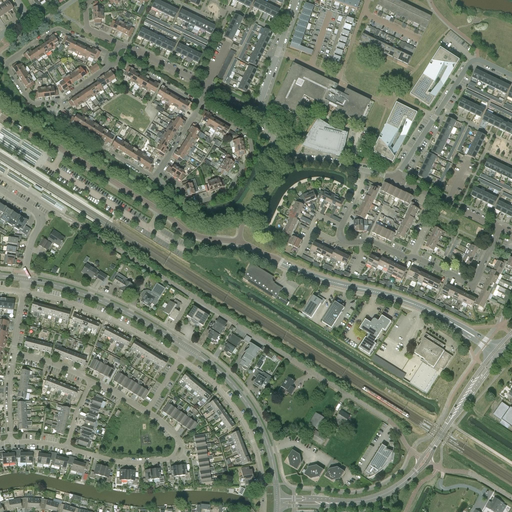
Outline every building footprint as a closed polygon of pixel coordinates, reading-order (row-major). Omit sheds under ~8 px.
[(157,11),(161,3),(155,0),(152,8),(157,11)] [(258,10),(262,2),(258,0),(255,0),(252,7),(258,10)] [(354,0),(348,0),(346,6),(352,8),(354,0)] [(361,1),(357,0),(354,0),(352,8),(358,10),(361,1)] [(394,1),(392,0),(387,0),(383,8),(389,11),(394,1)] [(3,4),(9,12),(13,9),(9,2),(9,3),(8,1),(3,4)] [(400,4),(394,1),(389,11),(395,14),(400,4)] [(262,2),(258,10),(264,13),(268,5),(262,2)] [(161,3),(157,11),(163,13),(167,5),(161,3)] [(306,3),(304,9),(313,12),(314,6),(306,3)] [(9,12),(3,4),(0,6),(0,8),(4,15),(9,12)] [(99,4),(93,4),(93,10),(92,10),(93,14),(103,13),(103,7),(100,7),(99,4)] [(406,6),(400,4),(395,14),(401,17),(406,6)] [(167,5),(163,13),(169,16),(173,8),(167,5)] [(268,5),(264,13),(270,16),(274,7),(268,5)] [(407,20),(412,9),(406,6),(401,17),(407,20)] [(275,18),(279,10),(274,7),(270,16),(275,18)] [(175,19),(179,11),(173,8),(169,16),(175,19)] [(304,9),(302,14),(311,17),(313,12),(304,9)] [(418,12),(412,9),(407,20),(413,22),(418,12)] [(183,21),(187,13),(181,10),(177,18),(183,21)] [(424,15),(418,12),(413,22),(419,25),(424,15)] [(94,18),(94,24),(101,23),(100,20),(104,19),(103,13),(93,14),(93,18),(94,18)] [(187,13),(183,21),(189,24),(193,16),(187,13)] [(232,20),(240,24),(243,18),(235,14),(232,20)] [(302,14),(300,20),(309,23),(311,17),(302,14)] [(426,28),(431,18),(424,15),(419,25),(426,28)] [(193,16),(189,24),(195,26),(198,18),(193,16)] [(352,27),(354,20),(343,16),(341,22),(341,23),(352,27)] [(198,18),(195,26),(200,29),(204,21),(198,18)] [(112,22),(111,23),(109,27),(117,31),(121,22),(116,20),(115,23),(112,22)] [(229,26),(237,30),(240,24),(232,20),(229,26)] [(300,20),(298,25),(307,28),(309,23),(300,20)] [(204,21),(200,29),(206,32),(210,24),(204,21)] [(352,27),(341,23),(341,22),(339,21),(338,23),(341,24),(339,29),(350,33),(352,27)] [(122,33),(126,25),(121,22),(117,31),(122,33)] [(210,24),(206,32),(212,35),(216,27),(210,24)] [(130,37),(132,32),(134,29),(131,27),(126,25),(122,33),(130,37)] [(298,25),(296,31),(305,34),(307,28),(298,25)] [(227,32),(235,36),(237,30),(229,26),(227,32)] [(143,39),(147,31),(141,29),(138,36),(143,39)] [(262,35),(270,39),(273,33),(265,29),(262,35)] [(339,29),(337,35),(336,35),(348,39),(350,33),(339,29)] [(147,31),(143,39),(149,42),(153,34),(147,31)] [(296,31),(294,37),(303,40),(305,34),(296,31)] [(235,36),(227,32),(224,38),(232,42),(235,36)] [(55,34),(53,35),(48,38),(50,40),(54,46),(55,48),(58,46),(59,45),(58,44),(58,43),(57,41),(56,40),(59,39),(55,34)] [(160,35),(159,37),(153,34),(149,42),(155,45),(160,35)] [(348,39),(336,35),(337,35),(335,34),(334,35),(336,36),(334,42),(345,45),(348,39)] [(368,36),(363,34),(359,41),(364,44),(368,36)] [(73,39),(68,37),(65,35),(63,41),(65,42),(64,45),(69,48),(72,41),(72,42),(73,39)] [(160,35),(155,45),(161,48),(164,40),(165,38),(165,37),(160,35)] [(270,39),(262,35),(259,40),(267,44),(270,39)] [(373,39),(368,36),(364,44),(369,46),(373,39)] [(379,39),(374,36),(373,39),(369,46),(374,49),(379,39)] [(294,37),(292,42),(301,45),(303,40),(294,37)] [(384,41),(379,39),(374,49),(379,51),(383,43),(384,41)] [(45,43),(51,52),(55,48),(54,46),(50,40),(45,43)] [(164,40),(161,48),(166,50),(170,43),(164,40)] [(267,44),(259,40),(256,46),(264,50),(267,44)] [(77,44),(72,42),(72,41),(69,48),(68,50),(73,53),(77,44)] [(313,51),(301,46),(301,45),(292,42),(290,48),(312,55),(313,51)] [(334,42),(332,47),(332,48),(343,52),(345,45),(334,42)] [(383,43),(379,51),(384,53),(387,46),(389,43),(386,42),(385,44),(383,43)] [(41,46),(46,54),(51,52),(45,43),(41,46)] [(170,43),(166,50),(172,53),(176,45),(170,43)] [(78,55),(82,46),(77,44),(73,53),(78,55)] [(181,55),(185,47),(179,44),(175,52),(181,55)] [(36,49),(42,57),(46,54),(41,46),(36,49)] [(82,57),(87,49),(82,46),(78,55),(82,57)] [(264,50),(256,46),(254,52),(262,56),(264,50)] [(343,52),(332,48),(332,47),(330,46),(330,48),(332,49),(330,54),(341,58),(343,52)] [(392,48),(387,46),(384,53),(388,56),(392,48)] [(392,48),(388,56),(393,58),(397,50),(398,47),(396,46),(395,49),(392,48)] [(185,47),(181,55),(186,58),(190,50),(185,47)] [(410,95),(430,108),(439,93),(460,61),(441,48),(410,95)] [(32,52),(36,58),(35,58),(37,61),(42,57),(36,49),(32,52)] [(84,60),(87,61),(87,60),(88,57),(91,51),(87,49),(82,57),(85,59),(84,60)] [(93,60),(95,58),(97,59),(100,52),(92,49),(91,51),(88,57),(93,60)] [(26,60),(29,58),(31,61),(35,58),(36,58),(32,52),(30,50),(23,55),(26,60)] [(190,50),(186,58),(192,61),(196,53),(190,50)] [(398,60),(402,53),(397,50),(393,58),(398,60)] [(262,56),(254,52),(251,57),(259,61),(262,56)] [(196,53),(192,61),(198,63),(202,56),(196,53)] [(412,57),(402,53),(398,60),(408,65),(412,57)] [(341,58),(330,54),(328,61),(339,65),(341,58)] [(259,61),(251,57),(248,63),(256,67),(259,61)] [(11,66),(13,69),(16,74),(24,68),(21,63),(18,66),(16,63),(11,66)] [(288,74),(274,104),(295,114),(303,99),(301,98),(303,93),(308,95),(307,97),(328,107),(330,103),(338,107),(336,111),(360,123),(363,116),(361,116),(366,106),(368,107),(370,101),(346,89),(344,94),(336,90),(338,85),(295,64),(290,75),(288,74)] [(257,70),(249,66),(246,72),(254,76),(257,70)] [(85,69),(82,70),(80,67),(76,70),(81,78),(88,74),(85,69)] [(136,71),(128,67),(125,72),(128,73),(126,77),(131,79),(135,73),(136,71)] [(19,78),(27,73),(24,68),(16,74),(19,78)] [(113,69),(110,71),(106,74),(111,82),(115,79),(113,76),(116,74),(113,69)] [(76,70),(71,73),(77,81),(81,78),(76,70)] [(478,80),(482,72),(476,70),(472,77),(478,80)] [(254,76),(246,72),(244,78),(251,81),(254,76)] [(482,72),(478,80),(484,83),(487,75),(482,72)] [(22,82),(30,77),(27,73),(19,78),(22,82)] [(71,73),(67,76),(72,84),(77,81),(71,73)] [(134,84),(139,76),(135,73),(131,79),(130,82),(134,84)] [(111,82),(106,74),(101,77),(106,85),(111,82)] [(487,75),(484,83),(489,86),(493,78),(487,75)] [(67,87),(68,87),(72,84),(67,76),(62,79),(64,81),(67,87)] [(139,87),(144,79),(139,76),(134,84),(139,87)] [(32,86),(30,84),(33,82),(30,77),(22,82),(27,90),(32,86)] [(106,85),(101,77),(96,80),(98,82),(102,88),(106,85)] [(251,81),(244,78),(241,83),(249,87),(251,81)] [(493,78),(489,86),(495,88),(499,81),(493,78)] [(144,90),(149,81),(144,79),(139,87),(144,90)] [(62,94),(64,93),(69,89),(68,87),(67,87),(64,81),(59,85),(61,88),(59,89),(62,94)] [(149,81),(144,90),(149,93),(150,90),(153,84),(149,81)] [(499,81),(495,88),(501,91),(505,83),(499,81)] [(93,85),(99,93),(103,90),(102,88),(98,82),(93,85)] [(153,84),(150,90),(155,93),(160,85),(155,82),(153,84)] [(249,87),(241,83),(238,89),(246,93),(249,87)] [(505,83),(501,91),(507,94),(510,86),(505,83)] [(99,93),(93,85),(89,88),(94,96),(99,93)] [(162,97),(165,91),(166,91),(167,89),(162,86),(157,95),(162,97)] [(57,90),(54,90),(54,87),(48,87),(49,97),(58,96),(57,90)] [(35,93),(35,99),(44,98),(43,88),(37,89),(38,92),(35,93)] [(85,91),(90,99),(94,96),(89,88),(85,91)] [(80,94),(85,102),(90,99),(85,91),(80,94)] [(165,102),(170,94),(166,91),(165,91),(162,97),(160,100),(165,102)] [(75,97),(81,105),(85,102),(80,94),(75,97)] [(170,105),(175,97),(170,94),(165,102),(170,105)] [(75,97),(68,102),(72,107),(74,105),(76,108),(81,105),(75,97)] [(175,108),(179,99),(175,97),(170,105),(175,108)] [(464,109),(468,101),(462,98),(458,106),(464,109)] [(179,99),(175,108),(179,111),(181,108),(184,102),(179,99)] [(185,100),(184,102),(181,108),(185,111),(187,108),(190,109),(193,104),(185,100)] [(468,101),(464,109),(470,112),(474,104),(468,101)] [(374,151),(395,162),(396,159),(420,112),(400,102),(374,151)] [(474,104),(470,112),(475,115),(479,107),(474,104)] [(479,107),(475,115),(481,117),(485,109),(479,107)] [(212,115),(204,111),(201,116),(204,118),(202,121),(207,124),(211,118),(212,115)] [(488,123),(492,115),(486,112),(482,120),(488,123)] [(69,122),(71,123),(76,126),(78,124),(81,118),(77,115),(75,118),(72,117),(69,122)] [(492,115),(488,123),(494,126),(498,118),(492,115)] [(82,127),(87,119),(83,116),(81,118),(78,124),(82,127)] [(182,127),(187,120),(182,117),(180,119),(177,117),(174,122),(180,126),(182,127)] [(210,129),(215,120),(211,118),(207,124),(205,126),(210,129)] [(446,123),(454,127),(457,121),(449,118),(446,123)] [(498,118),(494,126),(499,129),(503,121),(498,118)] [(87,130),(92,122),(87,119),(82,127),(87,130)] [(318,119),(301,146),(321,153),(342,156),(348,133),(338,130),(318,119)] [(215,131),(220,123),(215,120),(210,129),(215,131)] [(180,126),(174,122),(172,121),(169,125),(177,131),(180,126)] [(503,121),(499,129),(505,131),(509,123),(503,121)] [(91,133),(96,125),(92,122),(87,130),(91,133)] [(220,134),(224,126),(220,123),(215,131),(220,134)] [(443,129),(451,133),(454,127),(446,123),(443,129)] [(193,124),(188,131),(190,133),(191,132),(196,136),(199,132),(196,130),(198,127),(193,124)] [(96,136),(101,127),(96,125),(91,133),(96,136)] [(166,130),(174,135),(177,131),(169,125),(166,130)] [(224,126),(220,134),(224,137),(229,129),(224,126)] [(100,138),(106,130),(101,127),(96,136),(100,138)] [(163,129),(161,133),(163,134),(163,135),(171,140),(174,135),(166,130),(163,129)] [(440,135),(448,139),(451,133),(443,129),(440,135)] [(105,141),(109,136),(110,133),(106,130),(100,138),(105,141)] [(236,140),(233,141),(234,147),(244,145),(243,141),(242,141),(241,135),(237,136),(237,135),(230,131),(228,134),(232,136),(235,137),(236,140)] [(188,137),(196,142),(199,138),(196,136),(191,132),(190,133),(188,137)] [(474,137),(475,138),(483,142),(486,136),(478,132),(478,133),(476,132),(474,137)] [(160,139),(168,144),(171,140),(163,135),(160,139)] [(438,141),(446,144),(448,139),(440,135),(438,141)] [(114,138),(109,136),(105,141),(104,144),(108,147),(114,138)] [(185,142),(193,147),(196,142),(188,137),(185,142)] [(473,144),(480,148),(483,142),(475,138),(473,144)] [(165,149),(166,149),(168,144),(160,139),(157,144),(159,145),(165,149)] [(120,143),(115,140),(110,148),(115,151),(117,149),(120,143)] [(121,152),(126,143),(121,140),(120,143),(117,149),(121,152)] [(435,146),(443,150),(446,144),(438,141),(435,146)] [(182,146),(190,151),(193,147),(185,142),(182,146)] [(126,143),(121,152),(126,154),(131,146),(126,143)] [(470,150),(478,153),(480,148),(473,144),(470,150)] [(158,154),(163,157),(168,150),(166,149),(165,149),(159,145),(156,150),(160,152),(158,154)] [(238,156),(245,155),(244,149),(245,149),(244,145),(234,147),(235,153),(238,152),(238,156)] [(131,146),(126,154),(130,157),(135,149),(131,146)] [(182,146),(179,151),(185,155),(187,156),(190,151),(182,146)] [(443,150),(435,146),(432,152),(440,156),(443,150)] [(135,149),(130,157),(135,160),(140,152),(135,149)] [(177,160),(179,157),(182,159),(185,155),(179,151),(177,149),(172,157),(177,160)] [(478,153),(470,150),(467,155),(475,159),(478,153)] [(140,152),(135,160),(139,163),(145,155),(140,152)] [(426,159),(434,163),(437,157),(429,153),(426,159)] [(145,155),(139,163),(144,166),(148,160),(149,158),(145,155)] [(235,160),(227,155),(224,160),(221,158),(219,161),(231,169),(233,165),(232,165),(235,160)] [(28,164),(15,156),(14,158),(26,166),(28,164)] [(434,163),(426,159),(424,165),(431,168),(434,163)] [(490,170),(494,162),(488,159),(484,167),(490,170)] [(142,168),(147,171),(150,173),(153,168),(151,166),(153,163),(148,160),(144,166),(142,168)] [(220,166),(219,168),(217,171),(220,173),(219,173),(225,176),(228,172),(229,172),(231,169),(219,161),(217,164),(220,166)] [(496,172),(500,165),(494,162),(490,170),(496,172)] [(169,167),(166,172),(173,176),(179,168),(174,165),(172,168),(169,167)] [(431,168),(424,165),(421,170),(429,174),(431,168)] [(502,175),(506,167),(500,165),(496,172),(502,175)] [(507,178),(511,170),(506,167),(502,175),(507,178)] [(181,181),(184,176),(181,174),(183,171),(179,168),(173,176),(181,181)] [(418,176),(426,180),(429,174),(421,170),(418,176)] [(223,180),(220,181),(219,178),(213,180),(216,190),(220,189),(219,188),(225,186),(223,180)] [(192,184),(191,180),(181,183),(184,191),(197,187),(196,183),(192,184)] [(204,186),(206,192),(212,190),(212,191),(216,190),(213,180),(207,182),(208,185),(204,186)] [(379,193),(383,195),(384,196),(385,193),(389,185),(384,183),(379,193)] [(394,187),(389,185),(385,193),(390,196),(394,187)] [(380,187),(377,186),(376,188),(371,186),(366,196),(374,200),(380,187)] [(184,191),(186,200),(192,198),(191,195),(195,194),(195,193),(198,192),(197,188),(197,187),(184,191)] [(399,190),(394,187),(390,196),(395,198),(399,190)] [(476,198),(480,190),(475,187),(471,195),(476,198)] [(319,194),(319,199),(321,199),(324,200),(322,203),(324,204),(330,193),(328,192),(328,191),(325,189),(324,193),(320,191),(320,194),(319,194)] [(395,198),(399,200),(400,200),(404,192),(399,190),(395,198)] [(480,190),(476,198),(482,201),(486,193),(480,190)] [(314,200),(317,199),(313,191),(308,193),(313,204),(315,203),(314,200)] [(408,194),(406,193),(404,192),(400,200),(404,202),(405,203),(408,194)] [(315,210),(313,204),(308,193),(303,195),(306,203),(310,202),(311,205),(312,206),(309,207),(313,211),(315,210)] [(330,193),(324,204),(326,205),(328,202),(331,204),(335,196),(330,193)] [(486,193),(482,201),(488,204),(492,196),(486,193)] [(331,204),(330,206),(332,207),(332,208),(334,209),(339,198),(338,197),(338,196),(335,194),(335,196),(331,204)] [(408,208),(414,197),(408,194),(405,203),(404,202),(403,205),(408,208)] [(374,200),(366,196),(364,201),(372,205),(374,200)] [(492,196),(488,204),(494,207),(498,199),(492,196)] [(334,209),(336,210),(337,207),(340,209),(344,200),(339,198),(334,209)] [(293,207),(301,210),(304,212),(305,210),(302,208),(304,205),(296,201),(293,207)] [(372,205),(364,201),(361,206),(369,210),(372,205)] [(501,212),(504,204),(499,201),(495,209),(501,212)] [(412,203),(409,209),(406,215),(414,219),(419,209),(414,207),(415,204),(412,203)] [(504,204),(501,212),(506,215),(510,207),(504,204)] [(369,210),(361,206),(359,211),(367,215),(369,210)] [(291,211),(302,217),(303,215),(300,213),(301,210),(293,207),(291,211)] [(7,224),(14,213),(14,214),(15,212),(9,209),(9,210),(7,209),(0,219),(7,224)] [(288,216),(288,217),(296,221),(298,220),(297,220),(298,217),(301,219),(302,217),(291,211),(288,216)] [(365,219),(367,215),(359,211),(357,216),(365,219)] [(14,228),(20,218),(21,217),(16,213),(15,215),(14,214),(14,213),(7,224),(14,228)] [(404,220),(412,224),(414,219),(406,215),(404,220)] [(356,216),(354,221),(354,227),(363,226),(368,225),(367,221),(365,221),(356,216)] [(296,221),(288,217),(281,231),(285,234),(284,236),(288,238),(295,223),(296,221)] [(28,221),(23,218),(22,219),(20,218),(14,228),(23,234),(26,236),(30,229),(27,228),(25,226),(28,221)] [(412,224),(404,220),(402,225),(410,229),(412,224)] [(376,225),(372,233),(377,235),(381,227),(376,225)] [(402,225),(399,231),(396,238),(399,239),(400,237),(405,239),(410,229),(402,225)] [(382,237),(385,229),(381,227),(377,235),(382,237)] [(433,232),(441,236),(443,231),(435,227),(433,232)] [(386,240),(390,232),(385,229),(382,237),(386,240)] [(397,232),(393,230),(392,229),(390,232),(386,240),(392,242),(397,232)] [(48,250),(52,242),(59,246),(64,238),(58,234),(58,233),(54,230),(48,239),(49,240),(47,242),(43,239),(39,245),(48,250)] [(430,237),(438,241),(441,236),(433,232),(430,237)] [(293,247),(297,239),(298,236),(293,234),(288,244),(293,247)] [(8,246),(16,248),(18,248),(19,245),(17,245),(18,239),(8,237),(7,243),(8,243),(8,246)] [(436,246),(438,241),(430,237),(428,242),(436,246)] [(297,239),(293,247),(298,249),(302,241),(297,239)] [(315,255),(316,253),(320,245),(315,242),(311,251),(314,252),(313,254),(315,255)] [(434,251),(436,252),(438,249),(439,247),(436,246),(428,242),(426,247),(434,251)] [(468,249),(476,253),(478,248),(470,244),(468,249)] [(321,255),(325,247),(320,245),(316,253),(315,255),(316,256),(317,254),(321,255)] [(6,255),(15,257),(17,257),(17,254),(15,253),(16,248),(8,246),(7,246),(5,252),(7,252),(6,255)] [(324,257),(323,259),(325,260),(329,250),(325,247),(321,255),(324,257)] [(466,254),(474,258),(476,253),(468,249),(466,254)] [(326,260),(327,259),(331,260),(332,258),(334,252),(329,250),(325,260),(326,260)] [(336,262),(337,260),(336,260),(340,252),(335,250),(334,252),(332,258),(335,259),(334,262),(336,262)] [(341,263),(345,254),(340,252),(336,260),(337,260),(341,263)] [(348,264),(347,264),(350,257),(345,254),(341,263),(344,264),(343,266),(346,268),(348,264)] [(463,259),(471,263),(474,258),(466,254),(463,259)] [(15,257),(6,255),(5,255),(3,263),(5,264),(8,265),(11,266),(11,265),(13,266),(13,265),(15,265),(16,262),(14,262),(15,257)] [(372,265),(376,257),(371,255),(367,263),(372,265)] [(381,260),(376,257),(372,265),(377,268),(378,266),(381,260)] [(383,268),(387,260),(382,257),(381,260),(378,266),(383,268)] [(471,263),(463,259),(461,264),(469,268),(471,263)] [(388,270),(392,262),(387,260),(383,268),(388,270)] [(492,270),(500,274),(506,262),(503,260),(502,263),(497,260),(492,270)] [(388,270),(387,272),(392,275),(397,265),(392,262),(388,270)] [(93,276),(96,278),(103,282),(107,276),(100,272),(99,273),(97,271),(86,264),(81,272),(86,275),(92,278),(93,276)] [(276,299),(283,288),(272,282),(272,279),(273,277),(252,264),(243,278),(276,299)] [(402,267),(397,265),(392,275),(397,277),(402,267)] [(402,280),(403,277),(407,269),(402,267),(397,277),(402,280)] [(413,278),(414,276),(417,270),(412,268),(408,276),(413,278)] [(413,278),(412,281),(417,283),(418,281),(418,280),(422,272),(417,270),(414,276),(413,278)] [(490,275),(492,276),(498,279),(500,274),(492,270),(490,275)] [(418,281),(417,283),(421,285),(423,283),(426,275),(422,272),(418,280),(418,281)] [(427,285),(431,277),(426,275),(423,283),(427,285)] [(498,279),(492,276),(490,275),(487,280),(495,284),(498,279)] [(125,282),(116,277),(113,283),(121,288),(120,290),(127,294),(133,285),(126,281),(125,282)] [(432,287),(436,279),(431,277),(427,285),(432,287)] [(436,279),(432,287),(437,290),(441,282),(436,279)] [(498,285),(495,284),(487,280),(485,285),(495,290),(498,285)] [(140,295),(140,296),(141,296),(142,296),(143,298),(141,301),(149,307),(151,303),(155,305),(165,289),(156,283),(151,292),(150,291),(149,291),(148,291),(147,290),(145,291),(144,291),(143,291),(142,292),(141,293),(141,294),(140,295)] [(442,289),(439,295),(443,297),(444,295),(448,297),(448,295),(452,287),(447,285),(444,290),(442,289)] [(491,294),(493,295),(495,290),(485,285),(482,290),(491,294)] [(453,298),(457,289),(452,287),(448,295),(453,298)] [(458,300),(462,292),(457,289),(453,298),(458,300)] [(480,295),(488,299),(491,294),(482,290),(480,295)] [(463,302),(467,294),(462,292),(458,300),(463,302)] [(468,305),(471,297),(467,294),(463,302),(468,305)] [(311,318),(322,301),(313,295),(303,312),(311,318)] [(488,305),(489,303),(487,302),(488,299),(480,295),(478,300),(486,304),(486,303),(488,305)] [(471,297),(468,305),(473,307),(474,304),(476,299),(471,297)] [(482,311),(483,309),(486,304),(478,300),(476,299),(474,304),(479,307),(478,309),(482,311)] [(170,301),(163,312),(169,316),(169,318),(174,321),(179,312),(174,309),(175,307),(178,309),(181,303),(176,300),(174,304),(170,301)] [(332,328),(344,308),(335,302),(323,322),(332,328)] [(36,317),(37,314),(38,313),(41,314),(43,306),(38,304),(35,317),(36,317)] [(195,327),(196,327),(196,325),(197,325),(198,325),(199,324),(202,326),(209,316),(193,306),(186,316),(190,318),(190,321),(191,322),(189,322),(188,322),(189,323),(190,324),(191,325),(192,326),(193,327),(195,327)] [(47,320),(48,317),(48,316),(52,316),(54,309),(48,307),(45,320),(47,320)] [(58,323),(58,320),(59,318),(62,319),(64,311),(59,310),(56,322),(58,323)] [(74,323),(72,327),(74,328),(79,316),(74,314),(71,322),(74,323)] [(76,329),(77,326),(78,325),(81,326),(84,318),(79,316),(74,328),(76,329)] [(365,319),(359,329),(369,334),(366,338),(366,337),(359,348),(369,355),(376,344),(374,343),(383,329),(385,331),(387,328),(391,322),(382,316),(379,321),(375,319),(373,319),(371,323),(365,319)] [(84,327),(82,331),(84,332),(89,320),(84,318),(81,326),(84,327)] [(210,340),(209,341),(210,341),(210,342),(211,343),(212,343),(213,344),(214,344),(219,336),(220,336),(221,332),(222,330),(226,327),(225,326),(227,323),(218,318),(216,321),(215,320),(214,325),(213,327),(209,330),(210,330),(208,334),(209,335),(207,338),(210,340)] [(86,333),(87,330),(88,328),(91,330),(94,322),(89,320),(84,332),(86,333)] [(94,322),(91,330),(96,332),(98,327),(100,328),(101,325),(94,322)] [(102,335),(107,337),(111,330),(104,326),(103,329),(105,330),(102,335)] [(111,339),(108,343),(110,344),(116,332),(111,330),(107,337),(111,339)] [(112,345),(113,342),(114,340),(117,342),(121,335),(116,332),(110,344),(112,345)] [(235,349),(236,350),(237,345),(238,343),(242,340),(231,333),(230,338),(229,340),(225,343),(226,344),(235,349)] [(120,344),(118,348),(120,349),(126,337),(121,335),(117,342),(120,344)] [(409,384),(419,390),(423,393),(435,374),(437,372),(438,372),(440,368),(444,370),(452,357),(442,350),(444,346),(428,335),(424,336),(420,342),(422,343),(415,353),(424,359),(422,362),(423,363),(409,384)] [(243,341),(244,342),(248,344),(251,339),(246,336),(243,341)] [(127,347),(131,340),(126,337),(120,349),(122,350),(124,345),(127,347)] [(134,342),(128,353),(129,354),(132,350),(135,352),(139,345),(134,342)] [(57,343),(56,346),(53,354),(58,356),(61,348),(62,345),(57,343)] [(245,370),(246,370),(251,362),(253,358),(255,359),(256,355),(257,353),(260,350),(250,343),(248,348),(247,349),(244,352),(245,353),(243,357),(243,356),(240,361),(241,361),(239,364),(242,366),(242,367),(242,368),(243,369),(244,369),(244,370),(245,370)] [(230,357),(234,351),(235,349),(226,344),(224,348),(225,348),(223,351),(226,353),(225,354),(226,355),(227,356),(228,357),(230,357)] [(138,354),(135,358),(137,359),(144,348),(139,345),(135,352),(138,354)] [(61,348),(58,356),(63,358),(66,350),(61,348)] [(139,360),(140,357),(141,356),(144,358),(148,351),(144,348),(137,359),(139,360)] [(66,350),(63,358),(68,360),(71,352),(66,350)] [(147,359),(145,363),(146,364),(153,353),(148,351),(144,358),(147,359)] [(71,352),(68,360),(74,362),(76,354),(71,352)] [(148,365),(150,363),(150,361),(153,363),(158,356),(153,353),(146,364),(148,365)] [(76,354),(74,362),(79,364),(82,356),(76,354)] [(95,360),(97,356),(95,355),(88,368),(94,371),(98,362),(95,360)] [(82,356),(79,364),(86,366),(87,363),(85,363),(87,358),(82,356)] [(156,365),(154,369),(156,370),(162,359),(158,356),(153,363),(156,365)] [(103,359),(101,363),(98,362),(94,371),(99,373),(104,365),(106,361),(103,359)] [(157,371),(159,369),(160,367),(163,369),(167,362),(162,359),(156,370),(157,371)] [(259,369),(263,363),(259,360),(255,366),(259,369)] [(104,365),(99,373),(104,376),(109,367),(106,366),(108,362),(106,361),(104,365)] [(110,379),(117,366),(115,365),(113,369),(109,367),(104,376),(110,379)] [(120,374),(122,370),(120,368),(113,381),(118,384),(123,376),(120,374)] [(257,370),(254,376),(257,377),(254,382),(254,383),(253,384),(258,387),(259,386),(261,387),(265,380),(261,377),(263,374),(257,370)] [(127,378),(123,376),(118,384),(123,387),(131,375),(129,374),(127,378)] [(182,387),(190,377),(186,374),(180,380),(183,382),(180,386),(182,387)] [(133,376),(131,375),(123,387),(128,391),(133,382),(135,379),(132,377),(133,376)] [(183,388),(185,386),(186,385),(189,387),(194,381),(190,377),(182,387),(183,388)] [(291,394),(295,389),(292,387),(295,382),(288,377),(285,381),(284,381),(281,386),(287,390),(287,391),(291,394)] [(47,387),(47,388),(46,391),(48,392),(52,380),(47,378),(44,386),(47,387)] [(49,393),(51,388),(54,390),(57,382),(52,380),(48,392),(49,393)] [(137,384),(133,382),(128,391),(133,394),(141,381),(139,380),(137,384)] [(143,382),(141,381),(133,394),(138,397),(144,389),(140,386),(143,382)] [(192,389),(191,390),(189,393),(190,394),(198,384),(194,381),(189,387),(192,389)] [(58,391),(57,392),(56,395),(58,396),(63,384),(57,382),(54,390),(58,391)] [(64,396),(65,394),(68,386),(63,384),(58,396),(60,397),(60,395),(64,396)] [(192,395),(194,393),(195,392),(197,394),(203,388),(198,384),(190,394),(192,395)] [(68,395),(67,396),(66,399),(68,400),(73,388),(68,386),(65,394),(68,395)] [(149,387),(147,391),(144,389),(138,397),(143,400),(151,388),(149,387)] [(74,400),(75,398),(78,390),(73,388),(68,400),(67,404),(70,405),(70,401),(71,399),(74,400)] [(199,401),(207,391),(203,388),(197,394),(200,396),(197,400),(199,401)] [(206,401),(211,395),(207,391),(199,401),(200,402),(203,399),(206,401)] [(92,402),(91,401),(90,404),(102,408),(103,407),(101,406),(102,401),(102,400),(103,398),(97,394),(94,398),(92,402)] [(208,411),(218,404),(215,399),(209,404),(211,407),(207,410),(208,411)] [(167,415),(173,407),(170,405),(172,401),(171,400),(162,412),(167,415)] [(510,408),(502,402),(493,414),(501,420),(502,420),(511,426),(511,408),(510,407),(510,408)] [(89,411),(98,414),(100,409),(102,410),(102,408),(90,404),(89,407),(90,407),(89,411)] [(218,404),(208,411),(209,413),(213,410),(215,413),(222,408),(218,404)] [(57,407),(61,408),(60,412),(68,414),(69,409),(62,406),(57,405),(57,407)] [(173,407),(167,415),(172,419),(180,407),(179,405),(176,409),(173,407)] [(180,407),(172,419),(177,422),(183,414),(179,412),(182,408),(180,407)] [(222,408),(215,413),(217,416),(213,418),(214,420),(225,413),(222,408)] [(98,414),(89,411),(88,415),(86,414),(85,417),(96,421),(98,421),(98,420),(96,419),(98,414)] [(345,424),(350,417),(342,411),(337,419),(334,425),(339,428),(342,422),(345,424)] [(183,414),(177,422),(182,425),(190,413),(189,412),(186,416),(183,414)] [(190,413),(182,425),(187,429),(192,421),(189,418),(192,415),(190,413)] [(216,422),(218,420),(219,419),(221,422),(228,417),(225,413),(214,420),(216,422)] [(309,423),(317,428),(324,418),(316,413),(309,423)] [(57,422),(65,425),(67,419),(54,416),(54,418),(58,419),(57,422)] [(84,424),(93,427),(96,421),(85,417),(84,420),(86,420),(84,424)] [(228,417),(221,422),(223,425),(220,427),(221,429),(231,421),(228,417)] [(198,419),(197,422),(196,423),(192,421),(187,429),(192,432),(200,420),(198,419)] [(228,431),(235,426),(231,421),(221,429),(222,431),(226,428),(228,431)] [(93,427),(84,424),(83,428),(81,427),(80,430),(91,434),(91,432),(93,427)] [(64,430),(51,427),(51,428),(55,430),(54,433),(62,435),(64,430)] [(309,437),(321,445),(326,437),(314,429),(309,437)] [(81,434),(80,437),(92,442),(94,435),(91,434),(80,430),(79,433),(81,434)] [(228,441),(240,437),(238,432),(230,434),(231,438),(227,440),(228,441)] [(208,434),(205,434),(194,436),(195,442),(205,441),(204,437),(209,436),(208,434)] [(86,447),(88,448),(89,448),(92,442),(80,437),(79,441),(77,441),(76,443),(78,444),(86,447)] [(240,437),(228,441),(228,443),(233,442),(234,445),(242,442),(240,437)] [(235,448),(234,449),(231,450),(232,452),(244,447),(242,442),(234,445),(235,448)] [(393,452),(394,447),(392,454),(391,455),(385,451),(387,448),(382,445),(364,473),(369,476),(370,475),(371,477),(368,478),(371,477),(376,475),(381,471),(385,467),(388,462),(391,457),(393,452)] [(197,454),(207,452),(206,448),(211,448),(210,446),(196,448),(197,454)] [(232,454),(235,452),(237,452),(238,455),(246,452),(244,447),(232,452),(232,454)] [(8,454),(9,464),(15,463),(15,458),(17,458),(17,450),(12,450),(12,454),(8,454)] [(17,450),(17,458),(20,458),(20,463),(26,463),(26,453),(22,453),(22,450),(17,450)] [(35,459),(35,451),(30,450),(30,453),(26,453),(26,463),(32,463),(32,458),(35,459)] [(289,465),(297,470),(301,463),(301,462),(300,455),(292,450),(288,458),(290,465),(289,465)] [(0,451),(0,459),(2,460),(3,464),(9,464),(8,454),(4,454),(3,451),(0,451)] [(43,464),(44,455),(40,454),(40,451),(35,451),(35,459),(37,459),(37,464),(43,464)] [(44,455),(43,464),(49,465),(50,460),(52,461),(54,453),(49,452),(48,455),(44,455)] [(246,452),(238,455),(239,458),(235,460),(235,462),(247,457),(246,452)] [(59,467),(62,458),(58,457),(58,454),(54,453),(52,461),(51,465),(59,467)] [(69,465),(72,457),(67,456),(66,459),(62,458),(59,467),(65,469),(67,464),(69,465)] [(77,472),(79,463),(75,462),(76,459),(72,457),(69,465),(72,466),(71,471),(77,472)] [(242,465),(250,462),(247,457),(235,462),(236,464),(241,462),(242,465)] [(199,466),(208,464),(208,460),(212,460),(212,458),(198,460),(199,466)] [(89,462),(84,461),(84,464),(79,463),(77,472),(82,474),(84,469),(87,470),(89,462)] [(100,466),(96,465),(94,473),(91,472),(89,478),(94,479),(95,475),(101,476),(103,467),(99,466),(100,466)] [(178,467),(178,466),(179,476),(185,475),(186,480),(190,479),(189,473),(187,473),(185,465),(182,466),(178,467)] [(319,478),(323,470),(316,465),(316,466),(309,467),(308,467),(304,475),(311,479),(312,479),(319,478)] [(174,467),(170,467),(171,475),(168,476),(169,482),(174,481),(173,477),(179,476),(178,466),(178,467),(174,468),(174,467)] [(103,467),(101,476),(106,478),(105,482),(110,483),(111,477),(109,477),(111,469),(107,468),(103,467)] [(340,479),(344,472),(337,467),(337,468),(330,469),(329,469),(325,476),(332,481),(339,479),(340,479)] [(242,472),(242,477),(240,478),(239,480),(240,482),(243,482),(245,482),(245,486),(252,484),(251,478),(252,478),(251,471),(249,471),(248,468),(241,469),(242,472)] [(152,471),(152,470),(153,480),(154,482),(160,482),(160,483),(164,483),(164,476),(161,477),(160,469),(156,469),(156,470),(152,471)] [(200,478),(210,476),(210,472),(214,471),(214,469),(199,472),(200,478)] [(123,470),(120,470),(119,478),(116,478),(116,484),(121,485),(121,480),(127,481),(127,471),(123,471),(123,470)] [(148,470),(144,471),(145,479),(143,479),(143,485),(148,485),(147,480),(153,480),(152,470),(152,471),(148,471),(148,470)] [(127,471),(127,481),(133,481),(133,485),(137,486),(137,479),(135,479),(135,471),(131,471),(131,472),(127,471)] [(14,500),(15,508),(18,508),(19,509),(24,508),(24,498),(14,500)] [(31,507),(33,507),(34,499),(24,498),(24,508),(29,509),(29,508),(31,507)] [(494,511),(498,511),(503,503),(495,498),(491,504),(488,503),(486,507),(494,511)] [(34,499),(33,507),(36,508),(37,509),(42,509),(43,499),(34,499)] [(48,510),(50,510),(53,502),(43,499),(42,509),(46,511),(47,510),(48,510)] [(13,509),(15,508),(14,500),(4,501),(7,511),(12,510),(13,509)] [(59,511),(61,504),(53,502),(50,510),(53,511),(59,511)]
